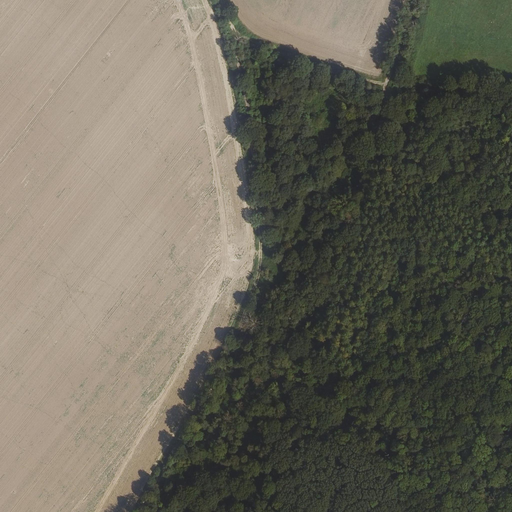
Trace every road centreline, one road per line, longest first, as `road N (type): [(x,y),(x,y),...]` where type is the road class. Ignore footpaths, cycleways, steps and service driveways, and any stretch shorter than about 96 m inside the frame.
road 1 (track): [(144,511),(254,283),(256,188),(235,35),(388,85)]
road 2 (track): [(372,142),(358,166),(273,462)]
road 3 (track): [(447,511),(430,481),(292,410)]
road 4 (track): [(372,142),(409,0)]
